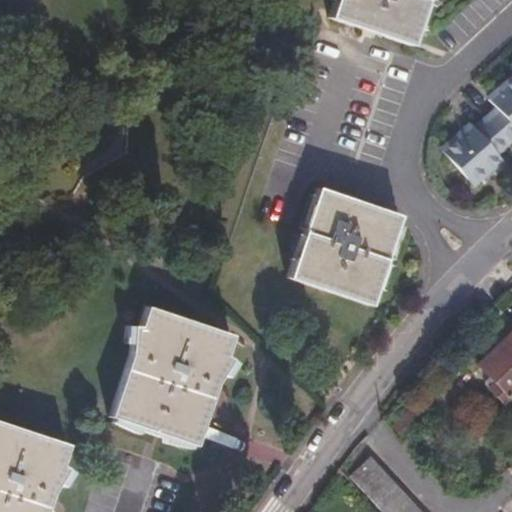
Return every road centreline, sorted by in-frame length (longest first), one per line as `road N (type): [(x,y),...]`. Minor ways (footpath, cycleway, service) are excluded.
road 1 (residential): [(279,511),(475,264)]
road 2 (residential): [(511,20),(417,104),(406,133),(405,183),(475,264)]
road 3 (unknown): [(343,424),(430,511)]
